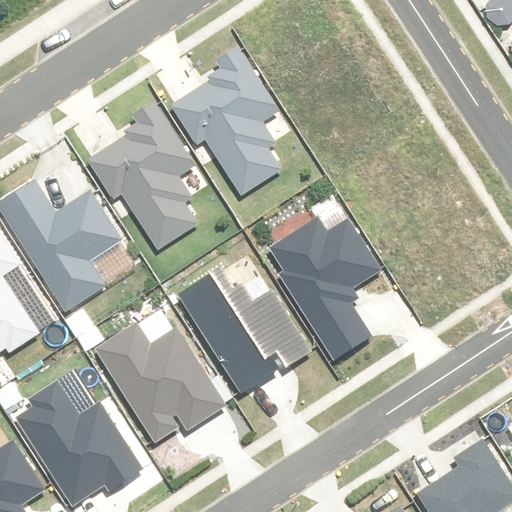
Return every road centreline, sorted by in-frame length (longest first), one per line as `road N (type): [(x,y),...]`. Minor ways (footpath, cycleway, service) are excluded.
road 1 (residential): [(236,511),(511,331)]
road 2 (tertiary): [(0,115),(174,0)]
road 3 (residential): [(408,0),(511,158)]
